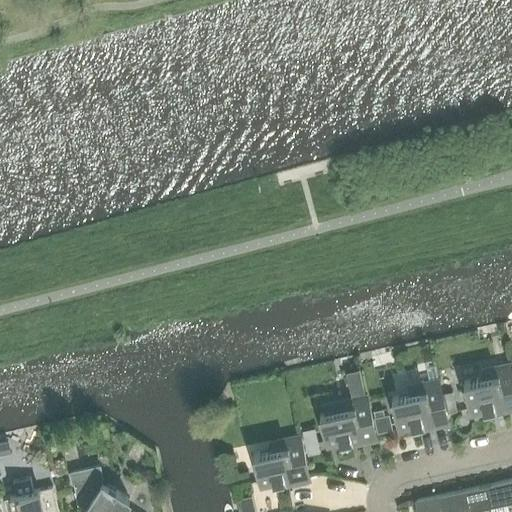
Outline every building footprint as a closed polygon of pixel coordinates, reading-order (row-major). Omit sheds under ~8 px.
[(480,371),(482,378),(463,382),(470,413),(495,408),(496,412),(511,408),(511,370),(511,364),(480,371)] [(448,423),(439,380),(408,387),(410,394),(392,398),(398,429),(423,423),(424,428),(448,423)] [(457,411),(452,392),(444,394),(449,413),(457,411)] [(324,405),(325,412),(320,414),(327,445),(351,439),(352,444),(376,439),(367,396),(324,405)] [(393,429),(389,414),(385,415),(383,409),(374,411),(376,417),(373,417),(377,433),(393,429)] [(314,427),(302,430),(307,453),(319,450),(314,427)] [(310,479),(300,436),(270,443),(271,450),(253,454),(260,485),(284,479),(285,484),(310,479)] [(71,472),(75,487),(78,504),(85,508),(83,511),(133,511),(125,506),(130,498),(102,481),(99,466),(71,472)] [(58,511),(52,486),(33,491),(30,477),(13,481),(16,494),(4,497),(7,511),(58,511)] [(511,479),(485,485),(490,507),(511,501),(511,479)] [(465,511),(490,507),(485,485),(415,501),(417,511),(465,511)]
